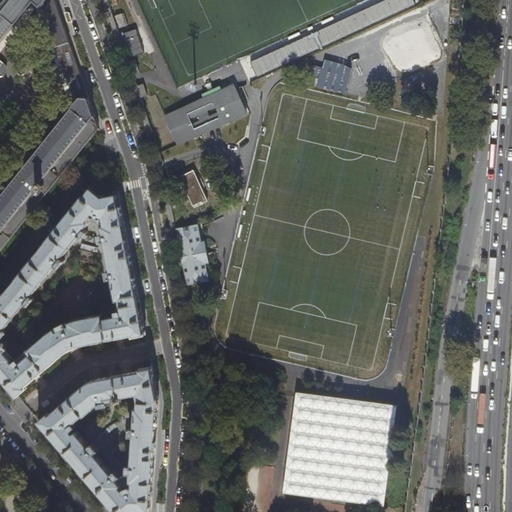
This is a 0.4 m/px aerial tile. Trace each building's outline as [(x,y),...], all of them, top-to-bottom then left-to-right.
[(0,239),(5,233),(11,238),(99,128),(87,94),(76,60),(60,14),(55,0),(5,0),(0,6),(0,239)] [(365,0),(242,57),(247,68),(396,0),(365,0)] [(115,15),(120,28),(126,26),(122,13),(115,15)] [(125,51),(131,68),(137,66),(132,49),(125,51)] [(346,92),(351,65),(323,59),(321,66),(312,64),(308,85),(346,92)] [(164,115),(178,145),(248,113),(235,83),(164,115)] [(137,86),(141,97),(147,95),(144,84),(137,86)] [(180,176),(194,206),(202,202),(203,203),(208,201),(194,170),(180,176)] [(146,334),(143,320),(137,290),(130,250),(123,215),(119,194),(104,197),(102,196),(92,188),(91,188),(90,187),(30,261),(8,289),(0,298),(0,375),(5,382),(17,396),(27,388),(26,387),(37,378),(69,350),(75,347),(80,345),(85,344),(119,338),(133,335),(133,337),(146,334)] [(189,243),(197,277),(206,274),(199,241),(189,243)] [(145,511),(150,511),(150,510),(152,510),(153,489),(157,427),(159,400),(155,380),(152,366),(139,369),(140,371),(125,374),(98,380),(93,381),(90,382),(83,387),(63,404),(50,415),(48,413),(39,421),(66,453),(92,483),(115,510),(116,511),(145,511)] [(289,414),(280,493),(381,504),(393,402),(294,391),(291,415),(289,414)]
